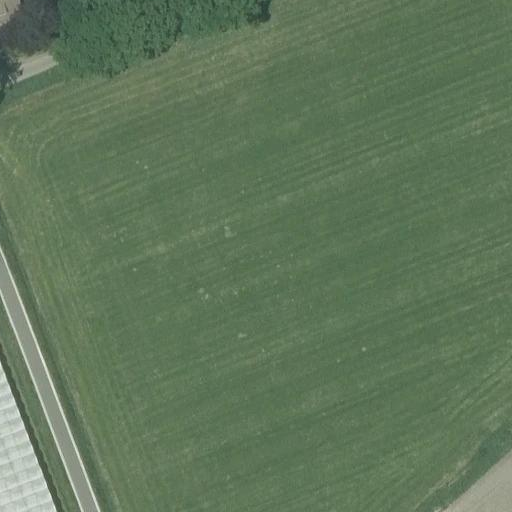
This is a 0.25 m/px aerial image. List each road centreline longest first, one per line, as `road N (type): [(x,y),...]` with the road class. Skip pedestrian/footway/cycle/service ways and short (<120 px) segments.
road 1 (unclassified): [(86,511),(0,275)]
road 2 (unclassified): [(0,81),(205,0)]
